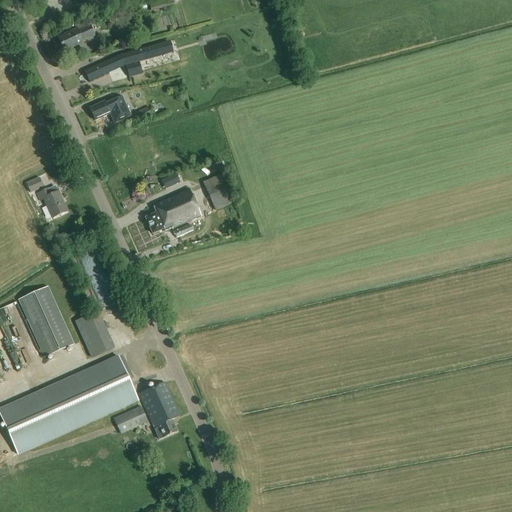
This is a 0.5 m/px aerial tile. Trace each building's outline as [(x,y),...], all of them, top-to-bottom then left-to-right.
[(164,0),(149,4),(151,11),(174,5),(172,0),(164,0)] [(82,42),(95,37),(90,27),(78,32),(77,30),(57,38),(64,53),(83,45),(82,42)] [(124,55),(117,58),(120,66),(126,64),(131,79),(145,74),(141,63),(176,53),(172,42),(124,55)] [(104,62),(84,71),(89,83),(109,74),(104,62)] [(89,110),(95,121),(110,115),(115,125),(131,117),(122,97),(106,104),(105,103),(89,110)] [(150,107),(136,113),(139,121),(153,114),(150,107)] [(176,174),(167,178),(171,187),(179,183),(176,174)] [(222,174),(203,183),(216,211),(235,202),(222,174)] [(39,178),(26,184),(31,194),(43,188),(39,178)] [(69,213),(66,208),(59,193),(52,196),(50,190),(39,195),(42,201),(45,200),(54,220),(69,213)] [(152,235),(162,231),(163,233),(172,229),(172,231),(200,218),(188,191),(152,207),(156,215),(145,220),(152,235)] [(190,225),(173,232),(176,239),(193,232),(190,225)] [(46,360),(75,347),(50,289),(20,302),(46,360)] [(99,311),(75,322),(91,359),(115,348),(99,311)] [(25,359),(34,355),(32,350),(27,353),(26,349),(21,351),(25,359)] [(0,415),(19,457),(139,402),(120,360),(0,413),(0,415)] [(166,384),(140,396),(161,442),(180,433),(174,422),(182,419),(166,384)] [(140,407),(113,419),(120,435),(148,423),(140,407)]
